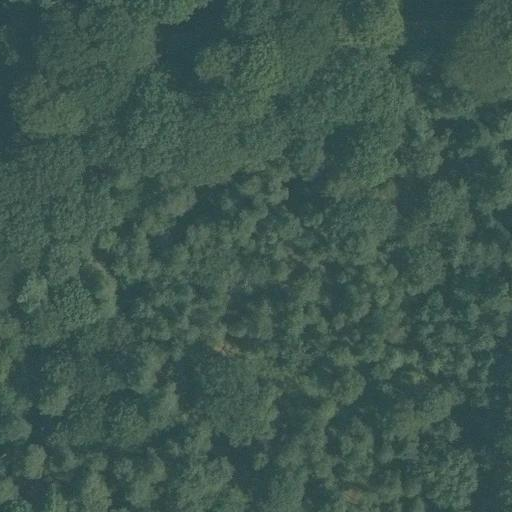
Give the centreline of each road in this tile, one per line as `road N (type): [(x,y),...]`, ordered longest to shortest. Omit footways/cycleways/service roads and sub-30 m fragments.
road 1 (track): [(0,90),(233,32),(511,26)]
road 2 (track): [(254,511),(21,145),(0,147)]
